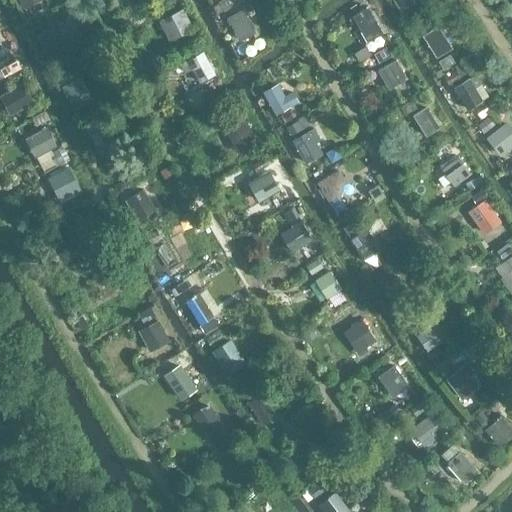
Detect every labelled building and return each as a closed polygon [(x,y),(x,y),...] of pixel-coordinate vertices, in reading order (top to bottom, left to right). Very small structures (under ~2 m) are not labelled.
[(40,0),(19,0),(23,8),(40,0)] [(227,0),(219,0),(218,1),(224,12),(232,7),(227,0)] [(420,0),(399,0),(405,9),(420,0)] [(367,7),(364,9),(352,17),(367,42),(382,33),(367,7)] [(181,9),(157,21),(167,41),(191,29),(181,9)] [(255,33),(242,9),(227,18),(239,41),(255,33)] [(147,14),(134,21),(139,30),(151,23),(147,14)] [(452,48),(438,26),(422,36),(436,57),(452,48)] [(64,49),(52,27),(36,35),(47,58),(64,49)] [(366,46),(354,53),(359,61),(371,54),(366,46)] [(387,47),(374,54),(379,62),(392,56),(387,47)] [(215,74),(202,52),(180,65),(184,73),(192,69),(200,83),(215,74)] [(450,54),(439,61),(444,69),(455,62),(450,54)] [(175,58),(162,64),(167,73),(180,67),(175,58)] [(408,78),(397,59),(378,71),(389,90),(408,78)] [(8,65),(1,69),(4,77),(12,73),(8,65)] [(456,70),(444,77),(449,85),(460,78),(456,70)] [(94,100),(80,76),(62,87),(75,110),(94,100)] [(482,100),(469,78),(453,88),(467,110),(482,100)] [(0,94),(0,97),(10,116),(34,103),(23,83),(0,94)] [(274,85),(262,91),(274,114),(295,104),(289,92),(281,97),(274,85)] [(412,100),(400,107),(405,115),(417,108),(412,100)] [(426,107),(413,115),(425,136),(439,128),(426,107)] [(291,109),(281,115),(284,122),(295,115),(291,109)] [(102,159),(112,154),(106,143),(114,139),(101,116),(84,126),(102,159)] [(244,116),(223,127),(236,152),(257,140),(244,116)] [(487,116),(476,124),(482,133),(494,124),(487,116)] [(298,121),(286,127),(291,135),(302,129),(298,121)] [(511,146),(511,128),(507,121),(486,137),(500,156),(511,146)] [(57,147),(47,127),(25,138),(35,158),(57,147)] [(322,153),(316,141),(320,139),(313,127),(292,139),(305,163),(322,153)] [(59,148),(50,152),(55,164),(64,160),(59,148)] [(112,157),(104,162),(111,174),(119,169),(112,157)] [(471,175),(457,157),(442,168),(456,186),(471,175)] [(264,158),(253,165),(257,172),(268,166),(264,158)] [(168,165),(160,172),(165,179),(174,173),(168,165)] [(80,191),(68,168),(50,178),(62,200),(80,191)] [(337,169),(316,182),(329,204),(341,196),(335,186),(344,181),(337,169)] [(281,190),(269,170),(247,182),(259,202),(281,190)] [(473,178),(465,184),(470,190),(478,185),(473,178)] [(378,184),(368,190),(373,198),(383,192),(378,184)] [(156,209),(143,188),(124,199),(137,221),(156,209)] [(483,189),(471,197),(477,205),(488,197),(483,189)] [(486,199),(468,211),(484,234),(502,221),(486,199)] [(295,207),(283,213),(288,222),(301,216),(295,207)] [(312,239),(300,220),(280,233),(292,252),(312,239)] [(352,222),(343,227),(347,234),(356,229),(352,222)] [(350,239),(363,259),(381,247),(375,237),(371,240),(364,230),(350,239)] [(112,255),(99,233),(81,244),(95,266),(112,255)] [(151,247),(166,274),(182,265),(167,239),(151,247)] [(511,248),(508,243),(497,251),(502,259),(511,251),(511,248)] [(317,258),(306,266),(311,274),(323,267),(317,258)] [(384,267),(375,273),(380,279),(389,273),(384,267)] [(342,288),(330,270),(315,280),(326,298),(342,288)] [(396,275),(380,286),(396,310),(412,299),(396,275)] [(183,281),(176,285),(177,286),(181,292),(188,288),(183,281)] [(177,286),(171,289),(175,296),(181,292),(177,286)] [(214,315),(199,292),(183,302),(198,325),(214,315)] [(151,306),(138,313),(144,323),(156,316),(151,306)] [(353,306),(343,314),(348,321),(358,313),(353,306)] [(82,315),(75,318),(81,330),(87,326),(82,315)] [(155,319),(140,327),(152,350),(167,341),(155,319)] [(375,339),(361,319),(344,331),(358,351),(375,339)] [(441,341),(429,323),(413,334),(425,352),(441,341)] [(475,324),(467,329),(471,336),(479,331),(475,324)] [(313,328),(302,334),(307,341),(318,335),(313,328)] [(218,331),(206,339),(212,348),(224,339),(218,331)] [(245,363),(230,339),(213,350),(228,374),(245,363)] [(469,345),(461,350),(469,362),(477,356),(469,345)] [(171,358),(156,367),(170,384),(183,374),(171,358)] [(478,385),(470,375),(474,372),(467,362),(446,378),(461,399),(478,385)] [(409,386),(394,365),(378,376),(393,397),(409,386)] [(154,370),(143,377),(148,384),(159,377),(154,370)] [(277,415),(263,393),(248,402),(262,424),(277,415)] [(422,400),(410,409),(416,416),(428,407),(422,400)] [(395,403),(384,411),(390,419),(400,411),(395,403)] [(225,427),(210,404),(193,415),(210,439),(225,427)] [(483,412),(474,417),(483,427),(492,421),(483,412)] [(444,430),(431,413),(410,428),(424,446),(444,430)] [(511,434),(511,428),(501,416),(485,430),(498,446),(511,434)] [(311,450),(305,454),(297,443),(281,454),(296,475),(312,463),(318,459),(311,450)] [(223,459),(239,484),(255,474),(238,449),(223,459)] [(447,462),(465,483),(478,472),(460,450),(447,462)] [(433,463),(424,471),(429,477),(438,470),(433,463)] [(179,467),(168,474),(172,481),(184,474),(179,467)] [(253,480),(246,484),(251,493),(258,489),(253,480)] [(319,482),(308,490),(314,498),(325,489),(319,482)] [(350,511),(335,491),(318,504),(324,511),(350,511)] [(279,511),(281,511),(268,494),(253,505),(258,511),(279,511)]
